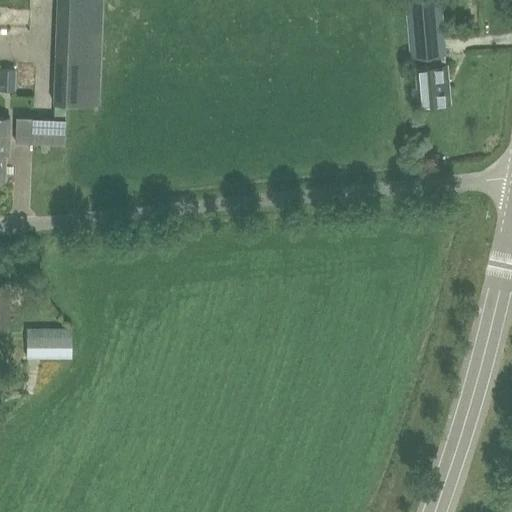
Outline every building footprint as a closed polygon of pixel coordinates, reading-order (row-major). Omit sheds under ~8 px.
[(100,29),(100,0),(56,0),(56,28),(100,29)] [(440,0),(405,0),(410,53),(431,51),(445,50),(440,0)] [(22,80),(23,57),(12,57),(12,80),(22,80)] [(446,65),(418,67),(421,103),(449,100),(446,65)] [(0,177),(3,177),(4,154),(7,154),(9,117),(0,116),(0,177)] [(16,117),(15,141),(64,143),(65,118),(16,117)] [(71,327),(25,327),(26,358),(71,358),(71,327)]
